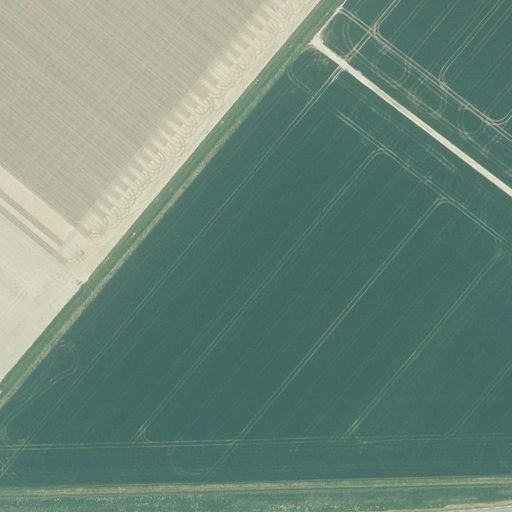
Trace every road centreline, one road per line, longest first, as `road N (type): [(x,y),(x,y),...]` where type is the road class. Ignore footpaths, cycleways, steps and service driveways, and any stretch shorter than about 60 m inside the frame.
road 1 (track): [(0,401),(337,0)]
road 2 (track): [(511,472),(0,490)]
